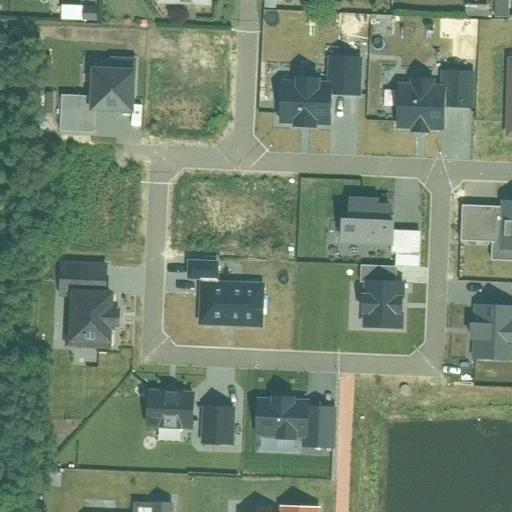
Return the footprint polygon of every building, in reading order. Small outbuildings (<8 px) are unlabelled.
[(511,0),(500,0),(500,17),(511,17),(511,0)] [(472,15),(495,16),(495,5),(472,5),(472,15)] [(64,8),(63,20),(94,20),(94,8),(64,8)] [(511,53),(506,53),(503,136),(511,136),(511,53)] [(329,76),(281,75),(279,124),(332,126),(333,93),(362,94),(364,56),(330,54),(329,76)] [(438,78),(400,76),(398,127),(446,129),(447,106),(474,107),(475,71),(439,69),(438,78)] [(89,97),(61,96),(60,132),(94,133),(95,112),(131,114),(132,73),(90,71),(89,97)] [(392,200),(343,198),(342,239),(392,241),(392,251),(417,252),(417,232),(391,232),(392,200)] [(503,208),(463,207),(462,240),(493,241),(492,259),(511,260),(511,202),(503,202),(503,208)] [(67,284),(103,285),(103,262),(57,261),(56,294),(67,295),(67,284)] [(196,322),(259,324),(261,281),(197,278),(196,322)] [(407,282),(361,280),(359,331),(405,333),(407,282)] [(65,337),(107,338),(109,286),(103,285),(67,284),(67,295),(65,337)] [(511,304),(474,303),(472,360),(511,360),(511,304)] [(143,424),(190,425),(191,389),(144,388),(143,424)] [(311,400),(259,398),(257,437),(305,439),(305,447),(333,448),(335,409),(311,408),(311,400)] [(232,403),(199,402),(198,443),(231,444),(232,403)] [(135,511),(179,511),(180,503),(136,500),(135,511)]
